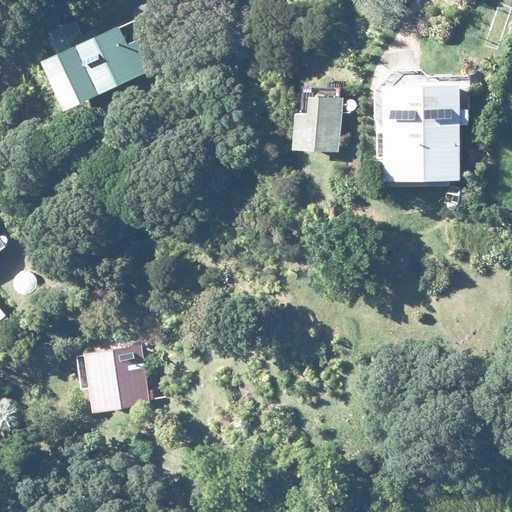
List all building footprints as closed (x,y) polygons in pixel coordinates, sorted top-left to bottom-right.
[(53,53),(75,103),(160,65),(147,37),(136,41),(128,23),(100,34),(90,14),(58,27),(66,48),(53,53)] [(394,78),(396,174),(473,175),(471,77),(394,78)] [(307,109),(304,144),(345,147),(350,92),(320,90),(319,110),(307,109)] [(0,253),(13,243),(0,225),(0,253)] [(0,324),(11,315),(0,301),(0,324)] [(96,348),(104,409),(156,401),(148,341),(96,348)]
